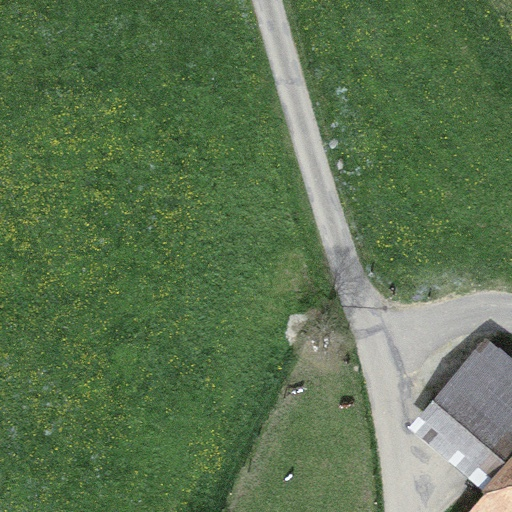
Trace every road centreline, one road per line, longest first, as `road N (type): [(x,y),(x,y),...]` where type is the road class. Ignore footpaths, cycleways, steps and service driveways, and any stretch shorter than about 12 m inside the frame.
road 1 (track): [(400,511),(400,450),(266,0)]
road 2 (track): [(372,349),(511,309)]
